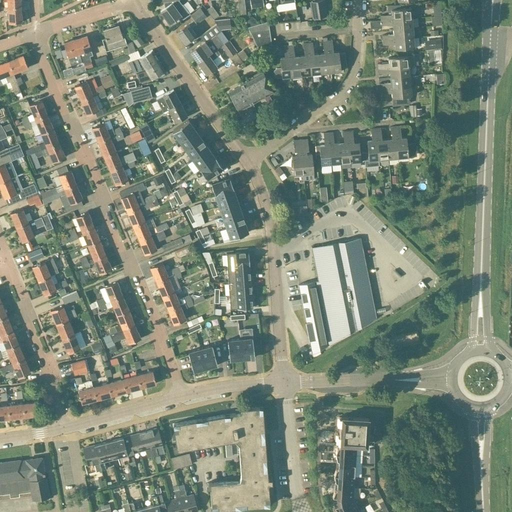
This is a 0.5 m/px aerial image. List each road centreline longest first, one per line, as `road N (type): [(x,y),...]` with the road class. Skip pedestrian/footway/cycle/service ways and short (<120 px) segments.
road 1 (residential): [(179,399),(34,34)]
road 2 (secondary): [(482,349),(492,0)]
road 3 (residential): [(285,381),(269,205),(248,160)]
road 4 (residential): [(248,160),(130,2)]
road 5 (residential): [(67,429),(4,259)]
road 6 (residential): [(452,378),(285,381)]
road 7 (residential): [(303,511),(285,381)]
road 8 (residential): [(296,125),(353,76),(358,29)]
